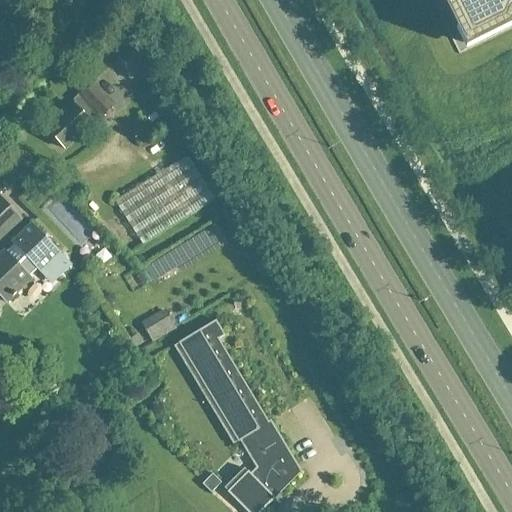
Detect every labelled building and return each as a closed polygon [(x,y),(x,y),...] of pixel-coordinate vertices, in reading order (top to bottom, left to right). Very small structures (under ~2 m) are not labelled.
[(511,0),(441,0),(463,43),(511,18),(511,0)] [(151,69),(138,47),(119,58),(132,81),(151,69)] [(117,63),(104,69),(113,89),(126,83),(117,63)] [(96,122),(114,105),(92,83),(75,99),(77,101),(74,104),(74,103),(50,126),(54,131),(53,136),(58,142),(64,141),(68,146),(92,123),(92,122),(94,120),(96,122)] [(214,200),(187,156),(115,201),(142,244),(214,200)] [(0,238),(21,219),(0,195),(0,238)] [(71,263),(32,223),(12,242),(14,245),(7,252),(5,249),(0,253),(0,294),(7,302),(32,278),(30,275),(37,268),(50,283),(71,263)] [(247,471),(227,492),(246,511),(261,511),(276,497),(271,492),(298,466),(271,420),(268,421),(265,417),(218,339),(225,335),(216,320),(178,343),(237,442),(238,442),(240,441),(246,452),(256,468),(250,473),(248,471),(247,471)] [(80,420),(78,421),(92,436),(95,433),(110,419),(96,405),(80,420)] [(221,483),(212,474),(202,484),(211,493),(221,483)]
